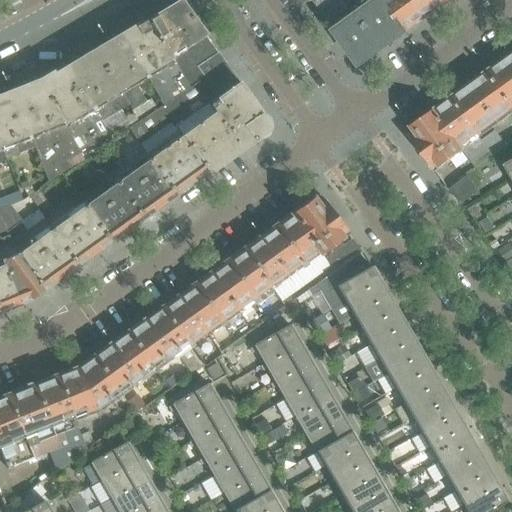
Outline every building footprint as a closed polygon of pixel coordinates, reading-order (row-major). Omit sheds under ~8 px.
[(363,63),(405,32),(382,0),(370,0),(332,28),(356,62),(363,63)] [(350,5),(346,0),(338,0),(338,1),(345,9),(350,5)] [(427,16),(415,0),(382,0),(405,32),(427,16)] [(415,0),(427,16),(449,0),(415,0)] [(203,35),(188,14),(182,5),(176,4),(150,19),(153,26),(173,57),(183,49),(203,35)] [(173,58),(173,57),(153,26),(150,19),(148,20),(148,19),(105,45),(102,44),(96,48),(96,50),(94,51),(118,92),(119,91),(131,111),(145,102),(133,83),(144,76),(173,58)] [(225,64),(218,55),(203,35),(183,49),(173,57),(173,58),(144,76),(151,87),(156,94),(162,106),(188,88),(189,90),(225,64)] [(118,92),(94,51),(92,52),(90,52),(83,55),(83,58),(71,65),(52,77),(51,75),(40,81),(64,124),(66,123),(118,92)] [(511,53),(488,71),(511,104),(511,53)] [(270,127),(225,64),(189,90),(188,88),(162,106),(160,107),(178,132),(178,131),(193,153),(208,174),(269,130),(270,127)] [(511,108),(511,104),(488,71),(453,96),(479,132),(511,108)] [(79,154),(63,124),(64,124),(40,81),(0,97),(0,144),(2,149),(6,160),(19,155),(15,144),(30,138),(34,149),(47,183),(69,168),(66,161),(79,154)] [(479,132),(453,96),(434,110),(463,150),(465,153),(476,168),(492,157),(481,141),(476,135),(479,132)] [(463,150),(434,110),(411,126),(417,134),(411,139),(432,168),(439,162),(441,165),(463,150)] [(208,174),(193,153),(178,131),(178,132),(150,152),(147,149),(145,146),(147,145),(133,125),(127,129),(143,152),(149,161),(174,196),(180,192),(183,192),(208,174)] [(506,146),(495,131),(481,141),(492,157),(506,146)] [(511,178),(511,160),(504,165),(503,166),(503,167),(505,166),(511,178)] [(174,196),(149,161),(115,184),(143,220),(143,218),(146,219),(151,215),(151,212),(166,202),(169,202),(174,199),(174,196)] [(478,191),(468,176),(449,189),(461,204),(478,191)] [(34,194),(32,187),(31,188),(28,182),(20,185),(22,191),(19,192),(22,201),(29,197),(34,194)] [(143,220),(115,184),(84,207),(110,243),(110,242),(114,242),(118,239),(119,236),(133,225),(136,226),(141,223),(141,219),(143,220)] [(51,209),(38,191),(34,194),(29,197),(42,216),(51,209)] [(312,198),(291,213),(320,253),(320,254),(347,235),(324,202),(318,206),(314,201),(312,198)] [(19,217),(13,207),(0,213),(0,217),(4,225),(19,217)] [(110,243),(84,207),(51,231),(77,267),(77,265),(81,266),(85,263),(86,259),(100,249),(104,250),(108,246),(109,243),(110,243)] [(77,267),(51,231),(37,211),(7,233),(14,243),(12,245),(42,291),(45,289),(48,290),(52,286),(53,283),(67,273),(71,273),(75,270),(76,267),(77,267)] [(320,253),(291,213),(241,249),(270,289),(320,253)] [(12,245),(7,233),(0,220),(0,262),(17,305),(28,301),(42,291),(12,245)] [(331,253),(324,259),(334,273),(359,256),(362,254),(359,249),(358,250),(351,239),(342,245),(340,242),(329,250),(331,253)] [(284,308),(270,289),(241,249),(209,273),(251,332),(284,308)] [(342,302),(379,282),(370,266),(366,269),(359,256),(334,273),(329,276),(335,287),(334,288),(335,289),(336,288),(344,301),(342,302)] [(0,311),(17,305),(0,262),(0,311)] [(251,332),(209,273),(176,296),(219,355),(251,332)] [(351,317),(387,296),(379,282),(342,302),(343,303),(345,302),(352,316),(351,317)] [(219,355),(176,296),(161,307),(204,367),(219,355)] [(359,332),(396,311),(387,296),(351,317),(351,318),(353,317),(361,331),(359,331),(359,332)] [(204,367),(161,307),(127,331),(153,367),(174,352),(191,376),(204,367)] [(368,346),(404,326),(396,311),(359,332),(360,332),(361,331),(369,345),(368,346)] [(263,365),(299,344),(288,325),(253,345),(254,346),(252,346),(253,347),(249,349),(252,354),(257,351),(264,363),(263,364),(263,365)] [(378,360),(412,340),(404,326),(368,346),(368,347),(370,346),(378,360)] [(153,367),(127,331),(92,357),(118,392),(153,367)] [(386,374),(421,355),(412,340),(378,360),(376,361),(378,360),(386,374)] [(273,383),(309,362),(299,344),(263,365),(259,367),(262,372),(267,369),(274,381),(273,382),(273,383)] [(394,389),(429,369),(421,355),(386,374),(384,375),(385,376),(387,375),(394,389)] [(118,392),(92,357),(76,368),(55,376),(71,417),(98,406),(118,392)] [(222,374),(214,361),(206,366),(214,380),(222,374)] [(283,400),(320,379),(309,362),(273,383),(269,385),(272,389),(278,386),(284,398),(283,399),(283,400)] [(403,403),(438,384),(429,369),(394,389),(393,390),(395,390),(403,403)] [(75,427),(71,417),(55,376),(7,396),(32,459),(59,448),(66,466),(87,451),(86,449),(79,436),(75,427)] [(364,387),(359,378),(346,385),(352,394),(364,387)] [(294,418),(330,397),(320,379),(283,400),(280,402),(282,407),(288,404),(295,416),(293,417),(294,418)] [(181,424),(217,403),(206,384),(172,404),(171,405),(171,406),(167,408),(170,413),(175,409),(183,422),(181,423),(181,424)] [(412,418),(446,399),(438,384),(403,403),(401,404),(402,406),(404,405),(412,418)] [(32,459),(7,396),(0,398),(0,453),(6,469),(32,459)] [(304,436),(340,415),(330,397),(294,418),(290,420),(292,425),(298,422),(305,434),(303,435),(304,436)] [(412,419),(420,433),(455,413),(446,399),(412,418),(410,419),(410,420),(412,419)] [(192,441),(228,420),(217,403),(181,424),(178,426),(180,430),(186,427),(193,440),(191,440),(192,441)] [(420,434),(428,447),(463,428),(455,413),(420,433),(418,434),(419,435),(420,434)] [(315,451),(350,432),(340,415),(304,436),(300,438),(303,442),(308,439),(315,451)] [(142,432),(133,418),(123,425),(131,439),(142,432)] [(387,430),(380,419),(370,425),(376,436),(387,430)] [(202,459),(238,438),(228,420),(192,441),(188,443),(190,448),(196,445),(203,457),(201,458),(202,459)] [(437,462),(471,442),(463,428),(428,447),(427,448),(427,449),(429,448),(437,462)] [(93,444),(88,432),(79,436),(86,449),(93,444)] [(324,467),(359,447),(350,432),(315,451),(314,452),(314,454),(316,453),(324,467)] [(212,477),(248,456),(238,438),(202,459),(198,461),(201,466),(206,462),(213,475),(211,476),(212,477)] [(100,482),(136,461),(125,442),(90,462),(90,463),(89,464),(86,467),(88,471),(94,468),(101,480),(99,481),(100,482)] [(445,477),(480,457),(471,442),(437,462),(435,463),(436,464),(437,463),(445,477)] [(332,481),(367,462),(359,447),(324,467),(322,468),(323,468),(324,467),(332,481)] [(222,494),(258,473),(248,456),(212,477),(208,479),(211,483),(216,480),(223,492),(222,493),(222,494)] [(454,491),(488,472),(480,457),(445,477),(444,477),(444,478),(446,477),(454,491)] [(110,500),(146,479),(136,461),(100,482),(96,484),(99,489),(104,486),(111,498),(109,499),(110,500)] [(341,496),(375,476),(367,462),(332,481),(331,482),(331,483),(333,482),(341,496)] [(462,506),(497,486),(488,472),(454,491),(452,492),(452,493),(454,492),(462,506)] [(233,510),(268,491),(258,473),(222,494),(218,496),(221,501),(226,498),(233,510)] [(349,510),(384,491),(375,476),(341,496),(339,497),(340,497),(341,496),(349,510)] [(129,511),(156,497),(146,479),(110,500),(106,502),(109,506),(114,503),(119,511),(129,511)] [(413,485),(409,479),(402,483),(406,489),(413,485)] [(487,511),(506,502),(497,486),(462,506),(460,507),(461,507),(462,506),(465,511),(487,511)] [(234,511),(265,511),(277,506),(268,491),(233,510),(232,511),(233,511),(234,511)] [(350,511),(380,511),(392,505),(384,491),(347,511),(348,511),(350,511)] [(427,495),(416,501),(422,510),(432,504),(427,495)] [(165,511),(156,497),(129,511),(165,511)] [(49,511),(43,501),(23,511),(49,511)]
